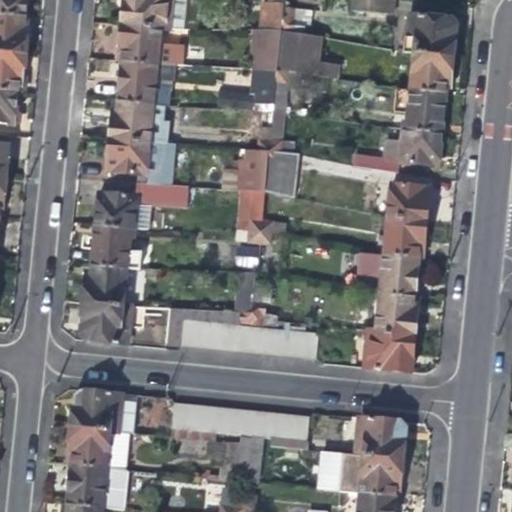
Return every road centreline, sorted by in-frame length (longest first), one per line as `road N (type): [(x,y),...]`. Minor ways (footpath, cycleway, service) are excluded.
road 1 (residential): [(24,354),(463,402)]
road 2 (residential): [(24,354),(64,0)]
road 3 (residential): [(511,19),(480,245)]
road 4 (residential): [(480,245),(463,402)]
road 5 (residential): [(13,511),(24,354)]
